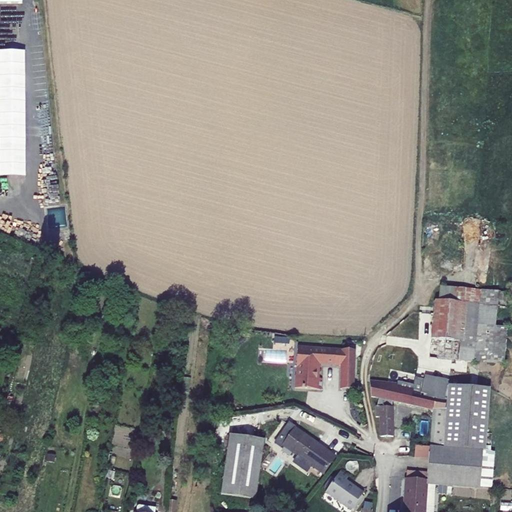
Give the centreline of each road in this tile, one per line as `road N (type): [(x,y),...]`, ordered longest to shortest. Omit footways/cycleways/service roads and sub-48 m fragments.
road 1 (track): [(365,348),(414,300),(430,0)]
road 2 (residential): [(380,511),(384,469),(366,401),(365,348)]
